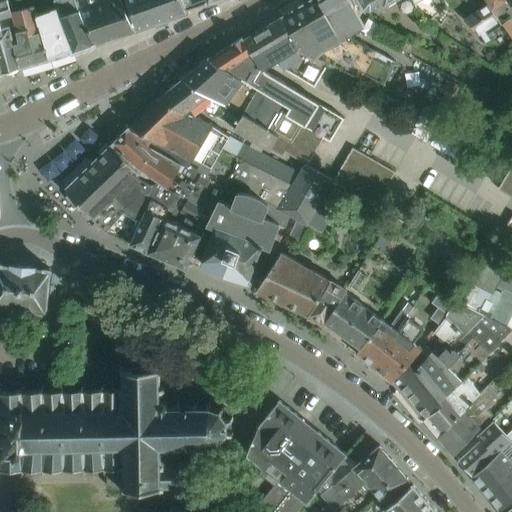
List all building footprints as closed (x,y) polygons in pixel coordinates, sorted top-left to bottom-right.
[(10,0),(0,0),(0,45),(1,47),(0,47),(0,60),(4,73),(21,68),(17,43),(21,41),(17,21),(10,0)] [(51,58),(36,4),(35,0),(21,0),(22,0),(21,0),(10,0),(17,21),(21,41),(17,43),(21,68),(51,58)] [(56,0),(35,0),(36,4),(51,58),(73,51),(59,10),(56,0)] [(96,43),(78,0),(56,0),(59,10),(73,51),(96,43)] [(134,29),(122,0),(78,0),(96,43),(134,29)] [(187,9),(183,0),(127,0),(138,28),(187,9)] [(396,60),(349,35),(344,38),(342,39),(318,0),(310,0),(296,8),(303,22),(305,20),(322,49),(318,55),(330,61),(382,87),(396,60)] [(357,10),(351,0),(318,0),(342,39),(344,38),(349,35),(366,25),(357,10)] [(360,0),(365,8),(371,9),(383,2),(385,6),(394,0),(399,0),(404,9),(409,10),(416,6),(413,0),(360,0)] [(413,0),(416,6),(416,7),(422,11),(428,18),(448,6),(444,0),(413,0)] [(485,0),(488,5),(495,13),(508,3),(506,0),(485,0)] [(503,24),(495,13),(488,5),(464,19),(485,35),(503,24)] [(322,49),(305,20),(303,22),(296,8),(282,17),(299,46),(317,57),(318,55),(322,49)] [(245,39),(244,40),(262,65),(264,68),(275,61),(276,62),(315,86),(330,61),(318,55),(317,57),(299,46),(282,17),(245,39)] [(511,18),(503,24),(511,36),(511,18)] [(408,38),(382,24),(376,36),(402,50),(408,38)] [(209,58),(208,58),(258,88),(265,92),(288,106),(288,107),(290,108),(287,113),(304,124),(325,137),(331,140),(345,118),(267,71),(264,68),(262,65),(244,40),(245,39),(243,37),(209,58)] [(208,58),(184,79),(222,102),(234,108),(244,114),(258,88),(208,58)] [(370,85),(354,75),(349,84),(365,94),(370,85)] [(184,79),(163,97),(188,111),(196,104),(217,117),(227,122),(234,108),(222,102),(184,79)] [(258,88),(244,114),(279,135),(292,143),(295,138),(304,124),(287,113),(290,108),(288,107),(288,106),(265,92),(258,88)] [(232,136),(214,126),(188,111),(163,97),(130,125),(131,126),(141,132),(205,167),(206,165),(248,188),(281,205),(294,182),(262,164),(227,144),(232,136)] [(279,135),(244,114),(235,129),(271,149),(279,135)] [(325,137),(304,124),(295,138),(317,151),(325,137)] [(140,134),(129,128),(113,143),(141,172),(144,170),(157,179),(169,188),(174,191),(181,195),(182,195),(189,199),(202,206),(204,207),(214,211),(219,200),(230,178),(206,165),(205,167),(141,132),(140,134)] [(317,151),(295,138),(292,143),(287,152),(304,163),(308,165),(317,151)] [(137,175),(141,172),(113,143),(65,189),(106,232),(131,243),(152,197),(149,194),(154,184),(137,175)] [(368,171),(375,159),(353,147),(351,151),(347,159),(368,171)] [(362,182),(368,171),(347,159),(340,170),(362,182)] [(396,171),(375,159),(368,171),(389,183),(394,175),(396,171)] [(271,249),(280,225),(285,227),(289,215),(298,220),(289,239),(299,244),(308,225),(333,179),(308,165),(304,163),(294,182),(281,205),(248,188),(246,192),(239,192),(234,205),(219,200),(214,211),(208,225),(202,236),(212,240),(204,262),(249,279),(257,257),(265,261),(270,249),(271,249)] [(511,168),(498,188),(509,195),(511,190),(511,168)] [(356,192),(362,182),(340,170),(335,180),(356,192)] [(389,183),(368,171),(362,182),(383,194),(389,183)] [(383,194),(362,182),(356,192),(378,204),(383,194)] [(174,207),(180,196),(181,195),(174,191),(174,192),(165,204),(169,207),(172,209),(174,207)] [(168,258),(183,226),(175,222),(180,211),(182,211),(189,199),(182,195),(181,195),(180,196),(174,207),(172,209),(169,207),(165,217),(148,250),(168,258)] [(355,195),(350,205),(371,217),(377,207),(355,195)] [(148,250),(165,217),(169,207),(165,204),(162,202),(152,197),(131,243),(148,250)] [(197,220),(204,207),(202,206),(189,199),(182,211),(188,215),(197,220)] [(208,225),(214,211),(204,207),(197,220),(208,225)] [(394,215),(376,246),(386,252),(404,221),(405,221),(394,214),(394,215)] [(189,265),(202,236),(208,225),(197,220),(188,215),(183,226),(168,258),(188,266),(189,265)] [(511,228),(509,227),(503,238),(511,243),(511,228)] [(309,315),(331,280),(282,252),(257,290),(256,291),(309,315)] [(47,310),(50,287),(51,270),(51,268),(46,268),(46,262),(4,258),(3,263),(0,263),(0,308),(0,306),(47,310)] [(367,277),(358,271),(348,286),(357,293),(367,277)] [(325,323),(344,293),(346,289),(331,280),(309,315),(325,323)] [(436,302),(441,292),(427,285),(423,296),(436,302)] [(382,320),(344,293),(325,323),(360,348),(382,320)] [(418,353),(392,381),(425,419),(440,408),(436,402),(467,376),(477,366),(489,354),(511,329),(511,326),(482,312),(456,299),(447,315),(464,331),(439,356),(426,344),(422,349),(418,353)] [(414,343),(425,329),(409,317),(410,316),(402,311),(391,327),(382,320),(360,348),(356,354),(391,379),(392,381),(418,353),(422,349),(414,343)] [(482,372),(494,361),(489,354),(477,366),(482,372)] [(226,445),(223,441),(228,433),(233,435),(234,433),(228,431),(228,422),(234,420),(233,417),(227,419),(223,412),(226,407),(223,405),(220,410),(212,407),(211,402),(208,402),(208,407),(198,407),(198,402),(194,402),(195,407),(181,407),(180,403),(177,403),(177,408),(168,408),(168,405),(166,402),(160,400),(160,392),(166,392),(166,388),(160,388),(160,371),(164,367),(161,363),(156,368),(127,368),(122,364),(119,367),(124,371),(124,389),(105,389),(105,386),(102,386),(102,389),(85,390),(85,386),(82,386),(82,390),(65,390),(65,386),(62,387),(62,390),(45,390),(45,387),(42,387),(42,391),(25,391),(25,387),(22,387),(22,391),(1,391),(0,389),(0,447),(1,467),(0,467),(0,471),(0,472),(3,469),(22,469),(22,472),(25,472),(25,469),(42,469),(42,472),(45,472),(45,469),(62,469),(63,472),(66,471),(66,468),(83,468),(83,471),(86,471),(86,468),(104,467),(104,471),(107,471),(107,485),(111,488),(122,488),(121,489),(125,492),(128,488),(158,487),(162,491),(162,494),(183,493),(186,490),(185,486),(183,485),(189,482),(191,483),(193,481),(190,480),(189,471),(192,469),(191,467),(188,469),(181,464),(181,452),(181,446),(195,446),(195,451),(198,452),(198,446),(208,446),(208,451),(211,451),(211,446),(220,443),(223,447),(226,445)] [(439,436),(480,392),(467,376),(436,402),(440,408),(425,419),(439,436)] [(454,454),(480,427),(494,414),(486,407),(499,393),(490,384),(481,393),(480,392),(439,436),(454,454)] [(335,468),(348,457),(321,435),(324,431),(307,417),(304,420),(279,400),(259,425),(248,453),(247,452),(246,455),(264,469),(261,473),(276,485),(257,507),(262,511),(299,511),(326,480),(335,468)] [(511,440),(511,429),(507,435),(494,421),(478,435),(481,439),(458,459),(472,476),(504,451),(503,449),(511,440)] [(408,478),(380,445),(357,464),(348,457),(335,468),(326,480),(331,485),(321,494),(334,509),(362,485),(366,489),(367,489),(370,492),(374,489),(382,500),(384,498),(383,498),(405,479),(406,480),(408,478)] [(500,511),(511,499),(511,456),(510,458),(504,451),(472,476),(500,511)] [(437,511),(412,484),(383,510),(376,503),(366,511),(437,511)]
